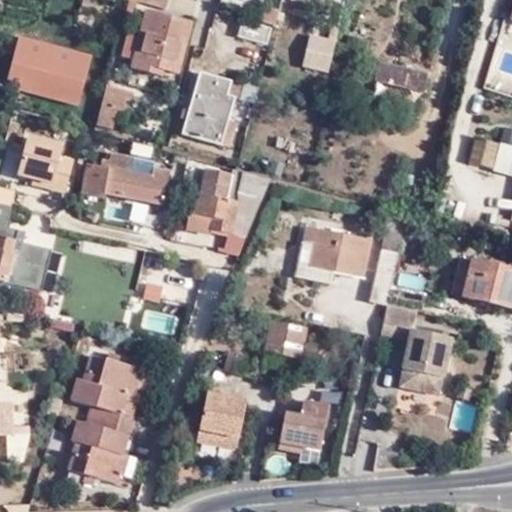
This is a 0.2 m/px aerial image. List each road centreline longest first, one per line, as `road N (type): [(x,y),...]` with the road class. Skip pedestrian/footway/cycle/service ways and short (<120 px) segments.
road 1 (unknown): [(149,511),(216,275),(198,249),(57,221)]
road 2 (unknown): [(468,0),(417,171),(397,190),(373,193),(296,175)]
road 3 (tertiary): [(511,485),(296,499),(224,511)]
